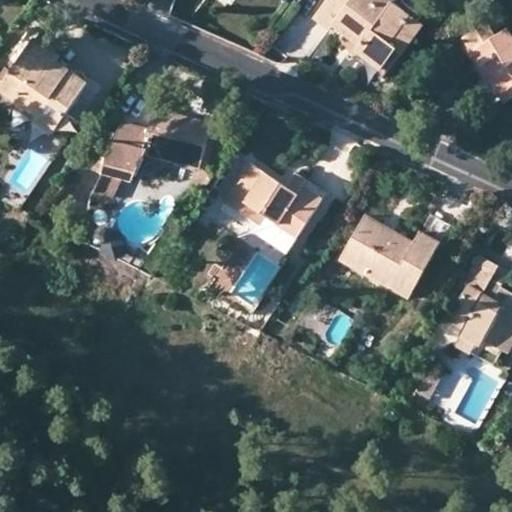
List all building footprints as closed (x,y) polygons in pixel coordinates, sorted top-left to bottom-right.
[(396,0),(327,0),(312,20),(328,33),(332,29),(357,48),(354,53),(379,72),(395,51),(401,56),(425,26),(395,2),(396,0)] [(511,97),(511,35),(508,29),(496,36),(487,23),(462,38),(503,103),(511,97)] [(34,37),(30,43),(56,60),(60,54),(34,37)] [(56,60),(30,43),(0,88),(0,92),(17,104),(35,116),(33,120),(53,133),(66,113),(88,82),(56,60)] [(0,112),(8,117),(17,104),(0,92),(0,112)] [(211,102),(170,93),(157,110),(153,109),(148,129),(123,124),(108,144),(102,173),(119,176),(132,179),(143,156),(146,151),(169,156),(168,162),(199,170),(202,172),(205,166),(201,163),(214,111),(215,107),(211,102)] [(205,166),(219,112),(214,111),(201,163),(205,166)] [(66,113),(53,133),(46,143),(40,152),(52,160),(79,121),(66,113)] [(26,130),(46,143),(53,133),(33,120),(26,130)] [(169,156),(146,151),(143,156),(168,162),(169,156)] [(199,170),(168,162),(166,167),(196,175),(188,186),(195,191),(203,189),(209,180),(207,175),(202,172),(199,170)] [(286,187),(249,163),(224,202),(261,225),(259,227),(290,247),(321,198),(302,186),(296,194),(286,187)] [(119,176),(102,173),(99,197),(117,199),(119,176)] [(294,174),(286,187),(296,194),(302,186),(305,180),(294,174)] [(37,218),(45,206),(26,194),(24,192),(15,205),(37,218)] [(63,208),(48,202),(45,206),(37,218),(54,226),(63,208)] [(365,214),(344,252),(393,280),(388,289),(409,300),(439,244),(419,233),(414,242),(365,214)] [(147,250),(110,232),(101,250),(138,269),(147,250)] [(338,262),(388,289),(393,280),(344,252),(338,262)] [(497,267),(477,256),(462,284),(467,286),(448,321),(462,330),(455,345),(469,353),(476,343),(496,355),(499,349),(508,353),(511,345),(511,291),(491,280),(497,267)] [(322,337),(340,346),(353,320),(335,311),(322,337)] [(441,377),(429,370),(418,392),(430,398),(441,377)]
